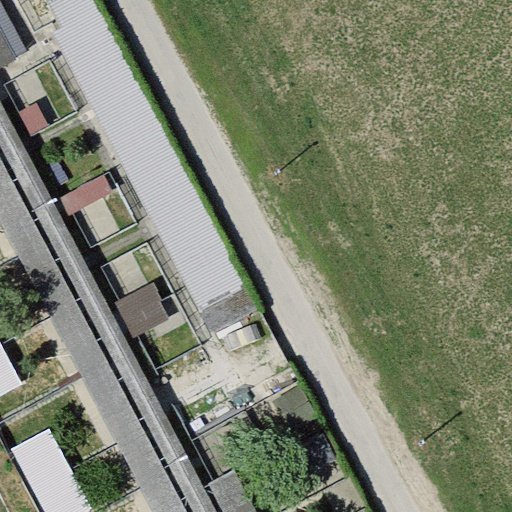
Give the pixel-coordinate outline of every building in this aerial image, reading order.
[(243,297),(86,0),(58,0),(75,32),(50,45),(196,322),(243,297)] [(0,76),(14,69),(0,42),(0,76)] [(203,511),(0,127),(0,247),(140,511),(203,511)] [(0,330),(0,393),(25,382),(0,330)] [(18,443),(52,511),(81,511),(96,505),(56,425),(18,443)]
